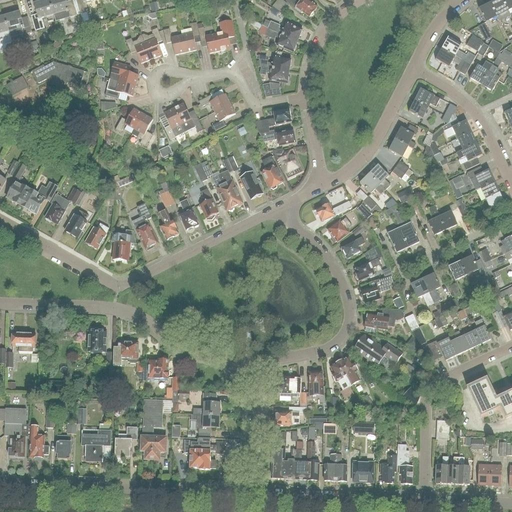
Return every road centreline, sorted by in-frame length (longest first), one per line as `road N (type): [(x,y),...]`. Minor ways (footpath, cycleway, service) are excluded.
road 1 (residential): [(277,209),(116,288),(0,223)]
road 2 (residential): [(255,362),(182,348),(112,308),(0,305)]
road 3 (residential): [(250,491),(0,483)]
road 4 (residential): [(255,362),(323,350),(347,333),(344,291),(330,264),(277,209)]
road 5 (residential): [(422,500),(427,393),(511,346)]
road 6 (residential): [(422,500),(250,491)]
road 7 (residential): [(511,186),(475,114),(412,69)]
road 8 (residential): [(305,99),(260,105),(232,71),(167,84)]
road 9 (residential): [(320,186),(369,149),(412,69)]
road 10 (residential): [(250,491),(255,362)]
road 11 (residential): [(402,268),(511,218)]
road 12 (residential): [(305,99),(326,27),(361,0)]
